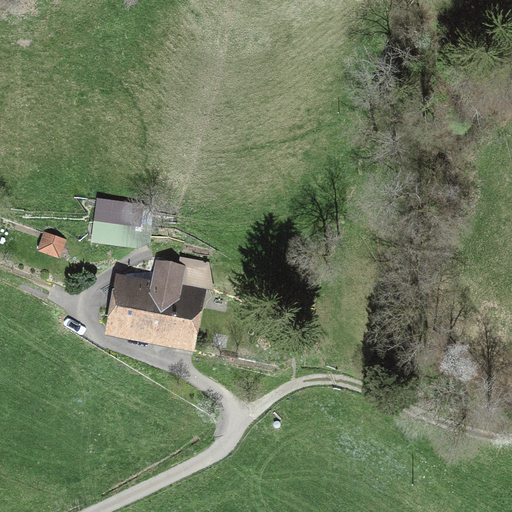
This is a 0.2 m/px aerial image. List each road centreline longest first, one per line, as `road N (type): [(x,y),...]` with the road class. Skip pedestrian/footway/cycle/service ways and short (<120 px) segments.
road 1 (track): [(64,308),(99,335),(202,381),(234,420),(204,458),(93,511)]
road 2 (track): [(511,441),(436,421),(343,381),(313,378),(234,420)]
